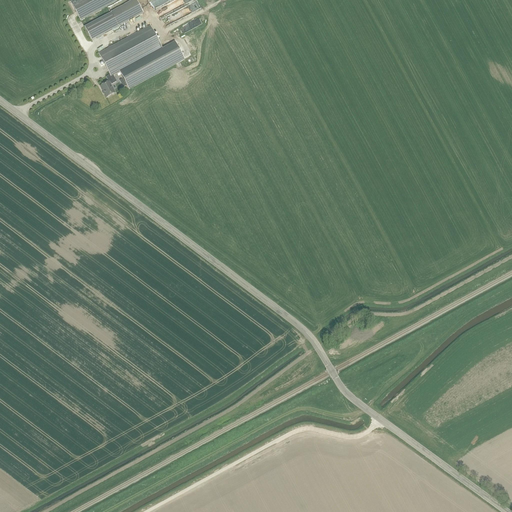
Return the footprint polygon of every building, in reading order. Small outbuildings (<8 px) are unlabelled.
[(76,0),(71,3),(80,21),(119,0),(76,0)] [(110,13),(84,28),(87,34),(89,37),(91,41),(118,26),(119,28),(140,16),(131,1),(110,12),(110,13)] [(187,30),(194,26),(194,27),(202,24),(200,19),(185,26),(187,30)] [(99,54),(98,54),(110,75),(106,77),(109,82),(101,87),(107,98),(116,94),(111,85),(116,82),(113,75),(119,72),(162,48),(150,26),(99,54)] [(130,91),(185,61),(174,42),(162,48),(119,72),(130,91)]
